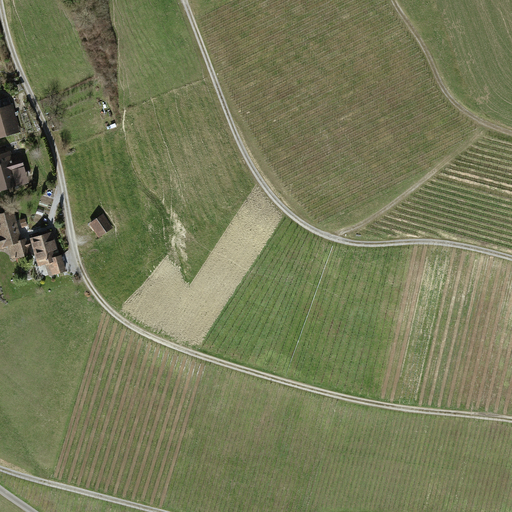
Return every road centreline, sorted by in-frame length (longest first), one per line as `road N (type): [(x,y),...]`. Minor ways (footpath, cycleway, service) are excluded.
road 1 (track): [(511,419),(404,408),(283,381),(130,326),(78,264),(56,160),(9,47),(0,0)]
road 2 (track): [(182,0),(246,159),(300,222),(361,244),(454,244),(511,258)]
road 3 (track): [(334,239),(394,205),(489,124)]
road 4 (track): [(392,0),(458,107),(511,131)]
road 5 (track): [(0,467),(160,511)]
